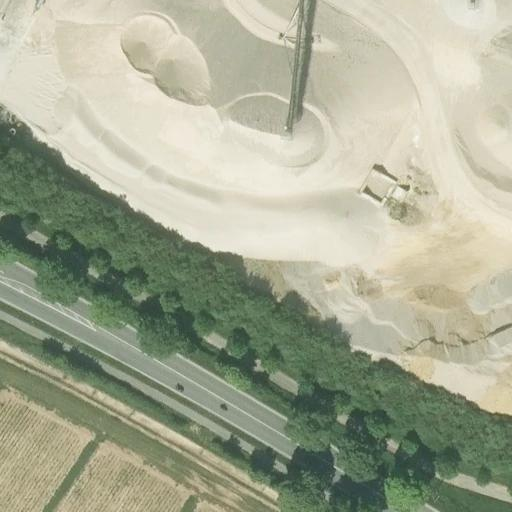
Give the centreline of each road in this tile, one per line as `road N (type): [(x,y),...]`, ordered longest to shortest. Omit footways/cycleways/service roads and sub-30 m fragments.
road 1 (track): [(0,220),(438,475),(511,499)]
road 2 (secondary): [(405,511),(0,278)]
